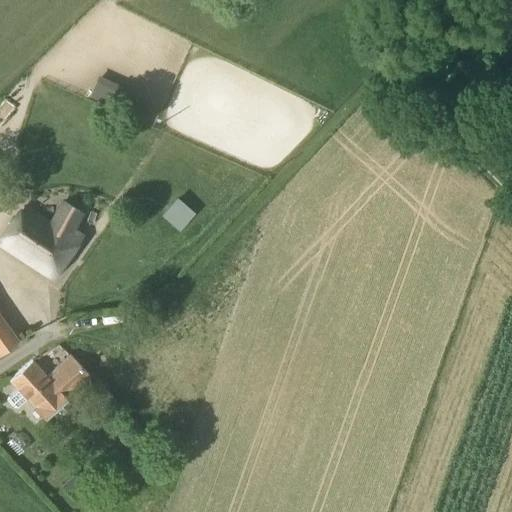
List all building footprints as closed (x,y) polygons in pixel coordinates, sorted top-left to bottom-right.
[(173,197),(158,215),(177,231),(192,213),(173,197)] [(65,204),(51,227),(25,261),(53,280),(82,239),(71,232),(81,215),(65,204)] [(51,227),(26,209),(1,246),(25,261),(51,227)] [(0,324),(0,357),(15,345),(0,324)] [(74,361),(50,382),(57,389),(65,398),(89,377),(74,361)] [(32,362),(10,382),(18,391),(26,399),(35,409),(57,389),(50,382),(32,362)] [(57,389),(35,409),(45,420),(67,401),(65,398),(57,389)] [(18,391),(7,401),(15,410),(26,399),(18,391)]
